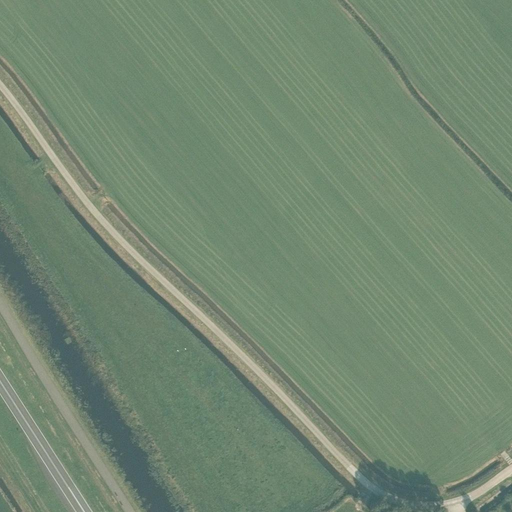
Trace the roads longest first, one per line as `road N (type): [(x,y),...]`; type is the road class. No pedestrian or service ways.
road 1 (unclassified): [(0,85),(114,235),(373,488),(437,506),(476,494),(511,468)]
road 2 (unclassified): [(129,511),(0,304)]
road 3 (trunk): [(83,511),(0,381)]
